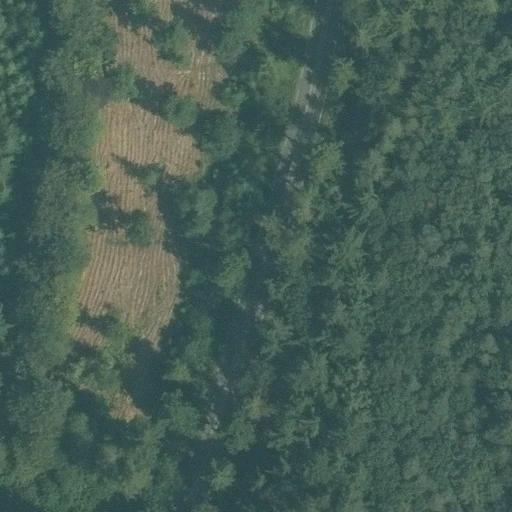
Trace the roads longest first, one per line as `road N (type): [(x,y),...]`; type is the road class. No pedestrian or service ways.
road 1 (unclassified): [(226,511),(312,273),(384,0)]
road 2 (primary): [(181,511),(305,127),(328,0)]
